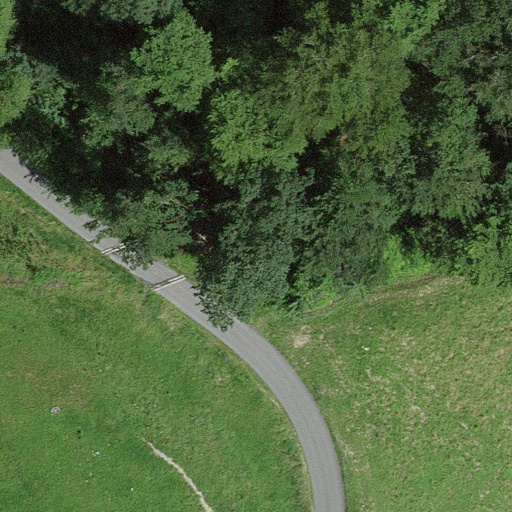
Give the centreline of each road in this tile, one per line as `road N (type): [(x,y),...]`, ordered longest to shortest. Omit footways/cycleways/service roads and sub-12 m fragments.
road 1 (unclassified): [(320,511),(303,419),(254,354),(0,162)]
road 2 (track): [(203,0),(175,292)]
